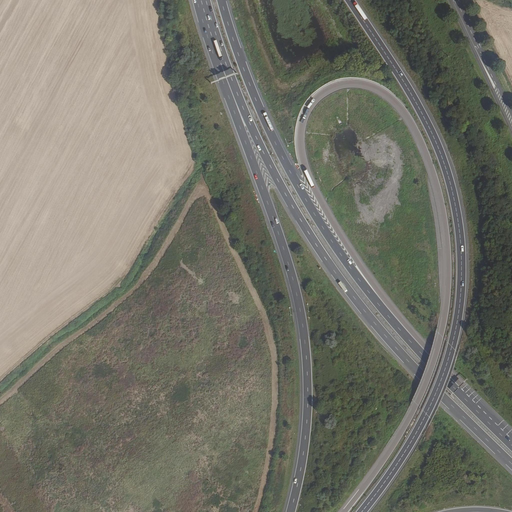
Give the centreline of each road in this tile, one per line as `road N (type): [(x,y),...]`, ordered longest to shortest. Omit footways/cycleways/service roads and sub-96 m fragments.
road 1 (trunk): [(457,388),(371,282),(308,179),(299,135),(316,96),(363,82),(396,101),(435,177),(448,261),(444,317),(422,389),(344,511)]
road 2 (trunk): [(361,511),(407,448),(443,375),(461,260),(455,202),(430,129),(349,0)]
road 3 (motorway): [(221,64),(280,185),(349,292),(511,465)]
road 4 (trunk): [(221,64),(301,314),(305,438),(289,511)]
road 5 (trunk): [(457,388),(322,228),(258,105),(221,0)]
road 6 (track): [(0,383),(114,291),(192,162)]
road 7 (tertiary): [(453,0),(511,124)]
